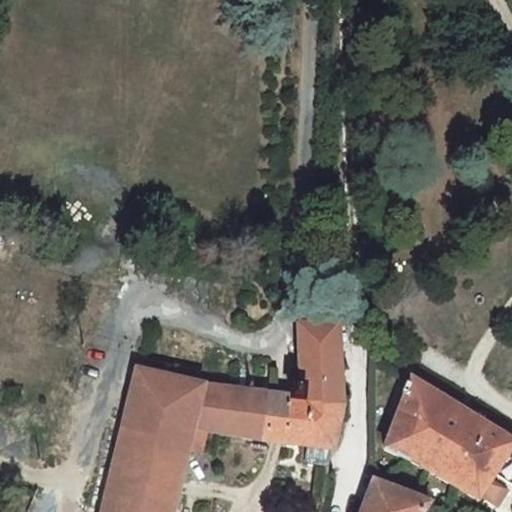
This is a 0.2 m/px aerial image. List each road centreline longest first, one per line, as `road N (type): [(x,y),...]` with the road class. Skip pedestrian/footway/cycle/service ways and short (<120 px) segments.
road 1 (residential): [(0,459),(41,477),(69,472),(129,314),(165,314),(249,340),(284,326),(293,261)]
road 2 (residential): [(312,0),(293,261)]
